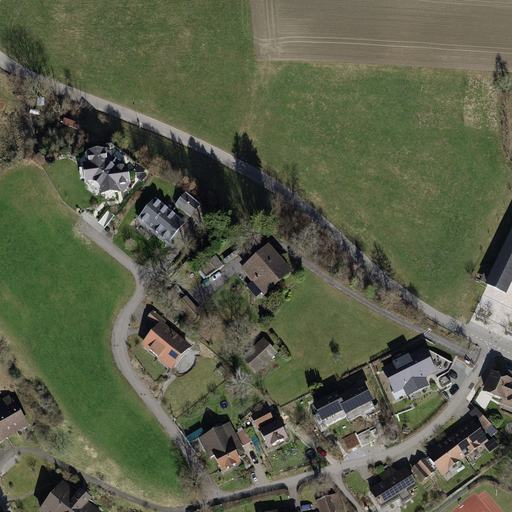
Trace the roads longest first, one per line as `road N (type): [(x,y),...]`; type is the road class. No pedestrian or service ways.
road 1 (residential): [(493,345),(449,412),(407,445),(221,495),(124,364),(122,326),(142,290),(140,273),(78,222)]
road 2 (unclassified): [(405,295),(267,181),(0,58)]
road 3 (track): [(483,362),(365,302),(278,243),(198,301)]
